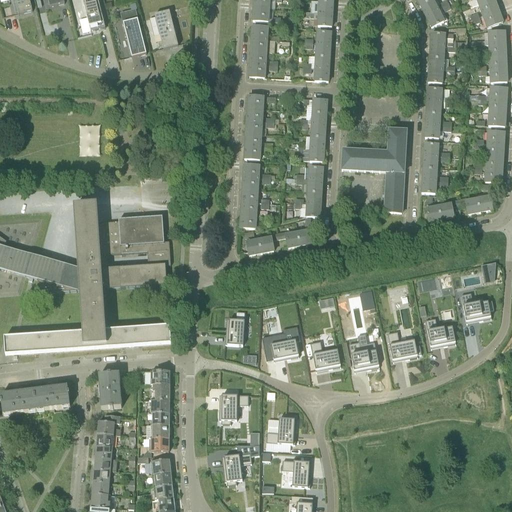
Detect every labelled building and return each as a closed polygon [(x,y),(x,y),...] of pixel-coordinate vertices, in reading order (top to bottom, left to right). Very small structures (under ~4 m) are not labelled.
[(29,0),(14,0),(18,17),(33,13),(29,0)] [(63,0),(48,0),(50,9),(65,5),(63,0)] [(97,0),(82,0),(91,34),(105,30),(97,0)] [(254,0),(254,11),(270,12),(270,0),(254,0)] [(426,19),(439,12),(441,10),(439,6),(436,0),(435,0),(434,1),(420,8),(426,19)] [(482,19),(498,12),(494,1),(478,7),(482,19)] [(439,6),(441,10),(449,7),(446,2),(439,6)] [(318,16),(332,17),(333,4),(318,3),(309,3),(309,15),(318,16)] [(449,7),(441,10),(444,15),(451,11),(449,7)] [(253,23),(269,24),(270,12),(254,11),(253,23)] [(169,12),(155,16),(164,51),(178,48),(169,12)] [(432,30),(445,23),(439,12),(426,19),(432,30)] [(486,30),(503,24),(498,12),(482,19),(486,30)] [(317,28),(332,29),(332,17),(318,16),(317,28)] [(137,20),(123,24),(132,59),(146,56),(137,20)] [(252,42),(267,43),(268,30),(253,29),(252,42)] [(317,46),(331,47),(331,35),(317,34),(317,46)] [(488,47),(505,47),(505,34),(487,35),(488,47)] [(431,48),(445,49),(448,49),(448,44),(453,44),(453,37),(446,36),(431,36),(431,48)] [(271,43),(267,43),(252,42),(251,54),(266,55),(274,56),(275,43),(271,43)] [(316,59),(330,59),(331,47),(317,46),(316,59)] [(489,60),(506,59),(505,47),(488,47),(489,60)] [(445,61),(445,49),(431,48),(430,60),(445,61)] [(250,67),(266,68),(266,55),(251,54),(250,67)] [(315,71),(329,72),(330,59),(316,59),(315,71)] [(489,73),(507,72),(506,59),(489,60),(489,73)] [(429,72),(444,73),(447,73),(447,68),(448,68),(449,61),(445,61),(430,60),(429,72)] [(250,79),(265,80),(266,68),(250,67),(250,79)] [(315,71),(315,83),(328,84),(329,72),(315,71)] [(428,85),(443,86),(444,73),(429,72),(428,85)] [(490,85),(507,84),(507,72),(489,73),(490,85)] [(489,103),(506,104),(507,91),(490,90),(489,103)] [(427,103),(442,104),(443,92),(428,91),(427,103)] [(248,111),(263,112),(264,99),(248,99),(248,111)] [(313,115),(327,115),(327,103),(313,102),(313,115)] [(426,115),(441,116),(442,104),(427,103),(426,115)] [(488,115),(506,116),(506,104),(489,103),(488,115)] [(247,124),(262,125),(263,112),(248,111),(247,124)] [(312,127),(326,128),(327,115),(313,115),(312,127)] [(426,128),(441,129),(441,116),(426,115),(426,128)] [(487,128),(505,129),(506,116),(488,115),(487,128)] [(246,136),(261,137),(262,125),(247,124),(246,136)] [(311,139),(325,140),(326,128),(312,127),(311,139)] [(425,140),(440,141),(441,129),(426,128),(425,140)] [(387,175),(385,213),(402,215),(406,134),(389,133),(388,155),(343,152),(342,172),(387,175)] [(486,147),(504,147),(504,135),(487,134),(486,147)] [(245,149),(261,150),(261,137),(246,136),(245,149)] [(310,151),(324,152),(325,140),(311,139),(310,151)] [(69,165),(99,165),(99,145),(69,144),(69,165)] [(424,158),(439,159),(439,147),(425,146),(424,158)] [(25,161),(45,161),(45,147),(26,147),(25,161)] [(486,159),(503,160),(504,147),(486,147),(486,159)] [(245,149),(244,161),(260,162),(261,150),(245,149)] [(310,164),(324,164),(324,152),(310,151),(310,164)] [(423,170),(438,171),(439,159),(424,158),(423,170)] [(485,172),(502,173),(503,160),(486,159),(485,172)] [(243,180),(259,181),(260,168),(244,167),(243,180)] [(309,182),(322,183),(323,170),(309,170),(309,182)] [(423,183),(437,184),(438,171),(423,170),(423,183)] [(484,184),(491,185),(501,185),(502,173),(485,172),(484,184)] [(243,192),(258,193),(259,181),(243,180),(243,192)] [(308,194),(322,195),(322,183),(309,182),(308,194)] [(422,195),(437,196),(437,184),(423,183),(422,195)] [(242,205),(257,206),(258,193),(243,192),(242,205)] [(307,206),(321,207),(322,195),(308,194),(307,206)] [(480,215),(492,212),(490,199),(478,201),(480,215)] [(468,217),(480,215),(478,201),(467,203),(466,200),(458,202),(459,208),(466,206),(468,217)] [(441,222),(454,220),(452,209),(459,208),(458,202),(450,203),(450,206),(439,209),(441,222)] [(241,217),(256,218),(257,206),(242,205),(241,217)] [(307,219),(311,219),(320,220),(321,207),(307,206),(307,219)] [(80,293),(106,291),(167,287),(166,268),(171,268),(169,244),(164,244),(162,218),(119,222),(119,224),(101,225),(102,227),(98,227),(97,209),(74,211),(79,271),(2,249),(7,243),(0,238),(0,270),(30,279),(29,282),(32,283),(33,280),(38,281),(39,296),(80,293)] [(429,224),(441,222),(439,209),(427,211),(429,224)] [(240,230),(244,230),(256,231),(256,218),(241,217),(240,230)] [(288,251),(301,248),(298,235),(291,236),(291,233),(278,235),(279,241),(286,240),(288,251)] [(301,248),(313,246),(310,233),(298,235),(301,248)] [(262,255),(274,253),(272,243),(279,241),(278,235),(270,237),(270,240),(259,242),(262,255)] [(249,258),(262,255),(259,242),(247,244),(249,258)] [(5,357),(142,348),(171,346),(170,328),(109,332),(106,291),(80,293),(83,334),(4,339),(5,357)] [(479,324),(491,321),(490,313),(494,312),(492,303),(473,307),(471,296),(461,298),(466,326),(467,326),(479,324)] [(334,298),(320,302),(322,310),(336,307),(334,298)] [(227,346),(227,347),(243,348),(244,337),(245,322),(239,322),(229,321),(228,329),(228,335),(229,335),(228,346),(227,346)] [(456,347),(452,329),(427,334),(431,352),(456,347)] [(293,341),(267,346),(271,364),(296,359),(293,341)] [(418,360),(415,342),(389,347),(393,365),(418,360)] [(321,344),(312,346),(314,354),(323,352),(321,344)] [(339,369),(335,352),(310,357),(313,374),(339,369)] [(379,370),(376,353),(351,358),(354,375),(379,370)] [(170,388),(170,377),(162,377),(162,375),(151,374),(151,382),(151,388),(153,388),(170,388)] [(100,398),(101,411),(110,410),(110,411),(113,411),(113,410),(121,409),(119,375),(111,376),(111,375),(108,375),(108,376),(99,377),(100,390),(99,390),(99,398),(100,398)] [(155,403),(169,403),(170,388),(153,388),(153,394),(155,394),(155,403)] [(37,413),(70,408),(69,396),(70,396),(69,393),(68,393),(68,389),(54,390),(54,389),(49,390),(47,390),(47,391),(34,393),(21,394),(21,393),(19,393),(14,394),(14,395),(0,397),(1,402),(0,402),(1,405),(3,417),(37,413)] [(237,423),(238,397),(220,397),(219,422),(237,423)] [(151,416),(153,416),(169,416),(169,403),(155,403),(151,403),(149,403),(149,410),(151,410),(151,416)] [(152,428),(169,428),(169,416),(153,416),(152,428)] [(98,436),(114,438),(120,438),(121,432),(115,431),(115,426),(120,426),(120,418),(105,417),(105,424),(99,423),(98,436)] [(279,421),(277,446),(295,447),(297,422),(279,421)] [(149,440),(169,441),(169,428),(152,428),(147,428),(147,440),(149,440)] [(97,448),(113,450),(114,438),(98,436),(97,448)] [(149,440),(149,454),(152,454),(169,454),(169,441),(149,440)] [(96,460),(116,462),(112,461),(113,450),(97,448),(96,460)] [(271,456),(262,455),(262,463),(270,464),(271,456)] [(243,483),(240,457),(222,459),(225,485),(243,483)] [(95,473),(111,474),(111,473),(115,474),(116,462),(96,460),(95,473)] [(152,477),(170,475),(169,462),(151,464),(152,477)] [(310,465),(294,464),(282,463),(281,474),(293,475),(292,490),(308,491),(310,465)] [(94,485),(110,486),(111,474),(95,473),(94,485)] [(151,491),(172,488),(170,475),(152,477),(154,490),(151,490),(151,491)] [(93,496),(109,497),(110,486),(94,485),(93,496)] [(152,503),(173,501),(172,488),(151,491),(152,503),(151,503),(152,503)] [(92,510),(110,511),(110,504),(108,504),(109,497),(93,496),(92,510)] [(174,511),(173,501),(152,503),(152,511),(174,511)]
